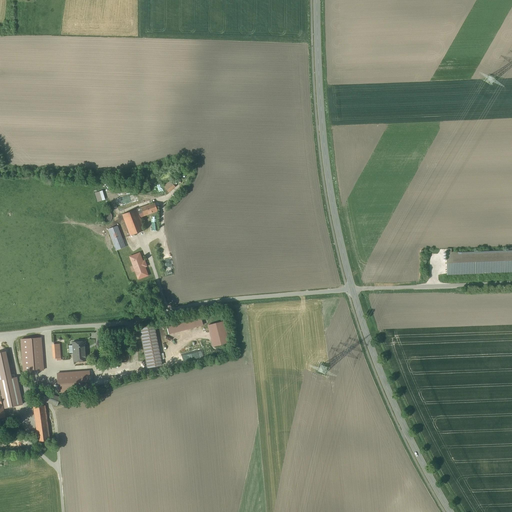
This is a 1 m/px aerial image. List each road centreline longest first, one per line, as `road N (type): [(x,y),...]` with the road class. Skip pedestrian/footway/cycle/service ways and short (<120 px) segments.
road 1 (unclassified): [(352,290),(0,335)]
road 2 (tertiary): [(352,290),(323,140),(316,0)]
road 3 (tertiary): [(449,511),(385,386),(352,290)]
road 4 (unclassified): [(511,283),(352,290)]
